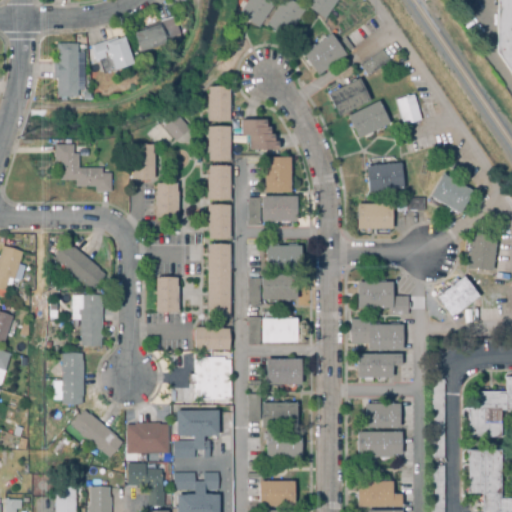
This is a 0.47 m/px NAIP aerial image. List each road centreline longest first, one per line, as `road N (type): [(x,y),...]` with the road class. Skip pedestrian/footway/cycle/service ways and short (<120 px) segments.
road 1 (residential): [(327,511),(321,175),(302,121),(268,75)]
road 2 (residential): [(128,380),(130,254),(119,225),(92,217),(0,217)]
road 3 (residential): [(0,143),(20,0)]
road 4 (residential): [(137,0),(103,22),(21,24)]
